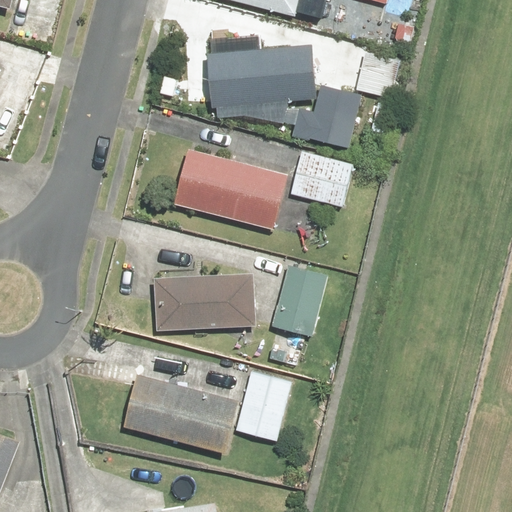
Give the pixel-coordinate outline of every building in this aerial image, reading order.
[(0,0),(0,7),(10,10),(12,0),(0,0)] [(222,0),(297,18),(300,0),(222,0)] [(313,45),(207,54),(212,109),(318,99),(313,45)] [(364,51),(355,90),(392,99),(401,60),(364,51)] [(288,175),(189,150),(175,206),(274,231),(288,175)] [(300,151),(290,197),(344,208),(354,163),(300,151)] [(330,274),(289,263),(271,327),(313,338),(330,274)] [(255,274),(155,278),(157,332),(257,328),(255,274)] [(274,340),(268,359),(298,367),(303,348),(274,340)] [(293,381),(251,370),(236,430),(279,441),(293,381)] [(137,376),(123,429),(227,456),(240,402),(137,376)] [(0,495),(21,441),(0,433),(0,495)]
